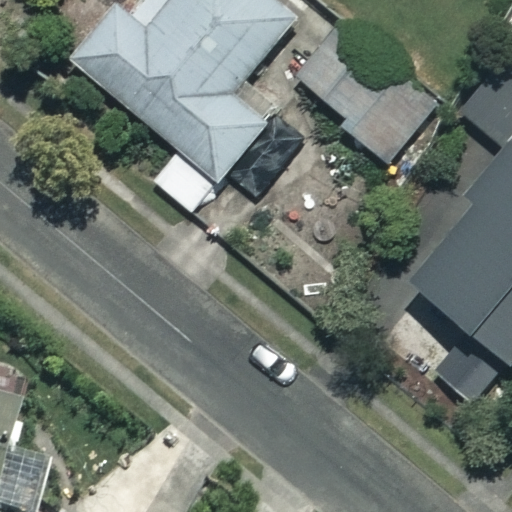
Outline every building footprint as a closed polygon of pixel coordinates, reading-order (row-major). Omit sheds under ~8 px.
[(184,141),(151,183),(195,217),(281,107),(246,80),(302,7),(292,0),(169,0),(150,26),(119,2),(76,57),(184,141)] [(350,20),(305,70),(353,114),(346,121),(390,160),(441,103),(350,20)] [(511,140),(511,58),(468,107),(509,144),(511,140)] [(511,155),(413,266),(511,354),(511,155)] [(18,396),(0,390),(0,511),(36,511),(49,467),(2,454),(18,396)]
